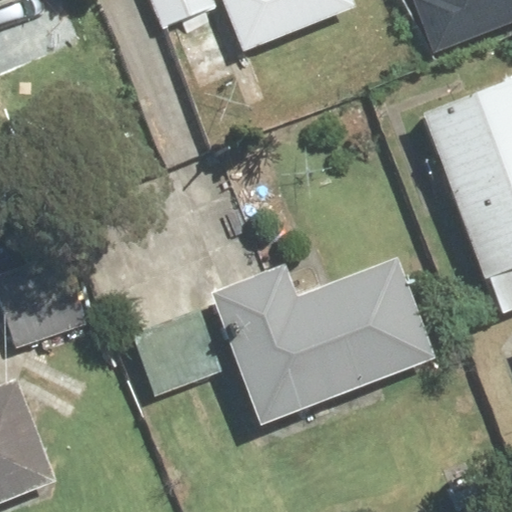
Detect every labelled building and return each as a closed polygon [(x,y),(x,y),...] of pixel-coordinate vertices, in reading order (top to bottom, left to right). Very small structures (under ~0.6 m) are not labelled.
[(136,0),(148,31),(207,10),(202,0),(136,0)] [(202,0),(207,10),(227,60),(344,13),(338,0),(202,0)] [(511,0),(413,0),(431,46),(511,15),(511,0)] [(207,27),(170,40),(189,93),(227,79),(207,27)] [(511,65),(417,103),(499,309),(511,303),(511,65)] [(298,243),(190,286),(245,425),(419,356),(378,251),(311,278),(298,243)] [(53,255),(0,274),(0,346),(3,353),(80,324),(53,255)] [(0,505),(44,489),(0,380),(0,379),(0,505)]
